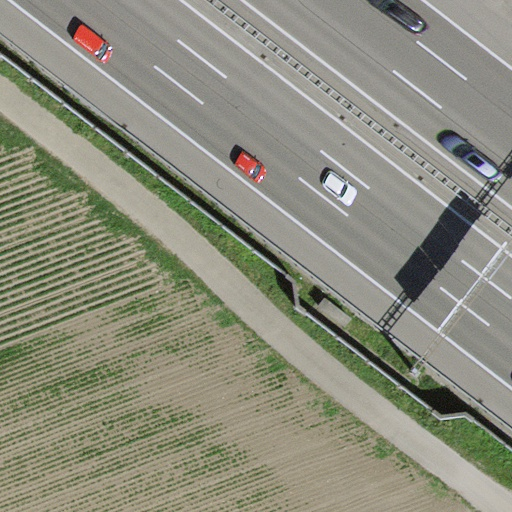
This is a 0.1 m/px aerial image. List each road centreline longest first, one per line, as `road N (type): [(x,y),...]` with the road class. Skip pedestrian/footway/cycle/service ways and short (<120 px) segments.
road 1 (track): [(510,511),(364,401),(144,206),(0,92)]
road 2 (motorway): [(95,0),(511,321)]
road 3 (motorway): [(511,138),(332,0)]
